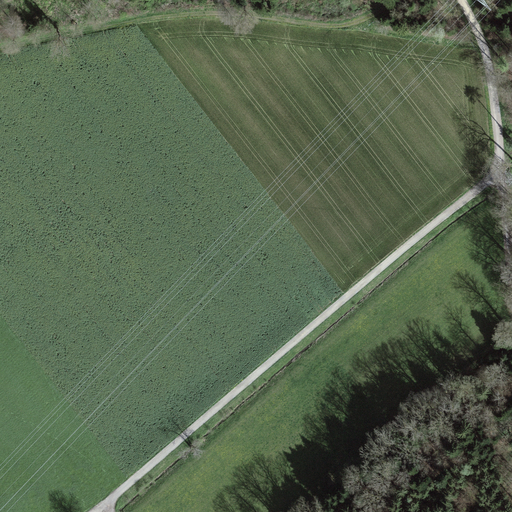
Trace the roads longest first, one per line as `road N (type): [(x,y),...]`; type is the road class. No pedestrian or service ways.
road 1 (track): [(98,511),(502,172)]
road 2 (track): [(485,47),(206,10),(0,46)]
road 3 (track): [(511,263),(485,47)]
